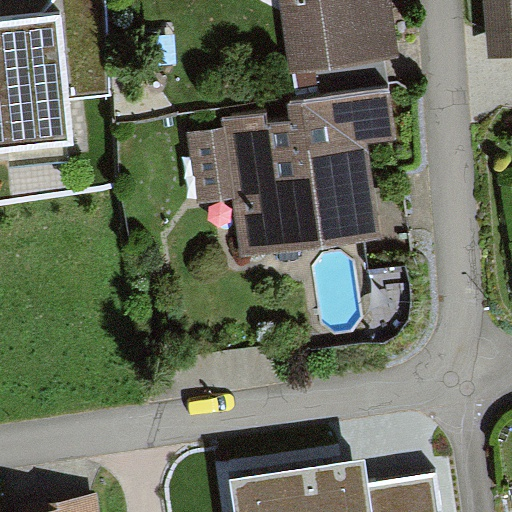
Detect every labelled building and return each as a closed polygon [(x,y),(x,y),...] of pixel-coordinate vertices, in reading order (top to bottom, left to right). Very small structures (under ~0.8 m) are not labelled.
[(392,0),(281,0),(291,65),(399,50),(392,0)] [(511,0),(482,0),(484,32),(511,30),(511,0)] [(0,140),(65,135),(54,20),(0,24),(0,140)] [(381,229),(367,131),(397,127),(390,80),(289,94),(291,111),(267,114),(266,106),(225,112),(244,248),(381,229)] [(366,448),(232,467),(238,511),(440,511),(434,468),(370,477),(366,448)] [(91,511),(88,490),(0,500),(0,511),(91,511)]
